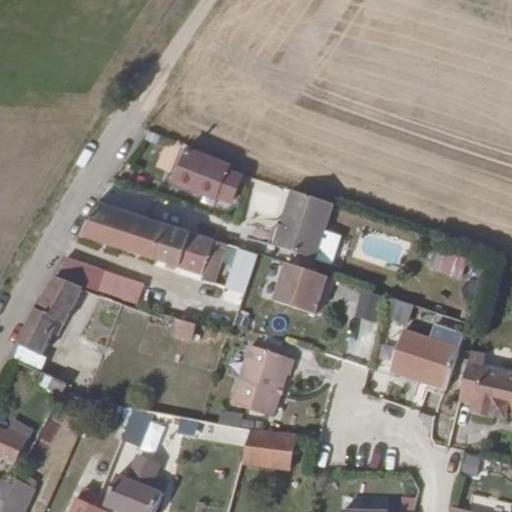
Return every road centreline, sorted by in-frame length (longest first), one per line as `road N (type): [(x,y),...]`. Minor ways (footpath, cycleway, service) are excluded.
road 1 (residential): [(0,344),(60,228),(144,111)]
road 2 (residential): [(434,511),(428,470),(341,416)]
road 3 (track): [(144,111),(224,0)]
